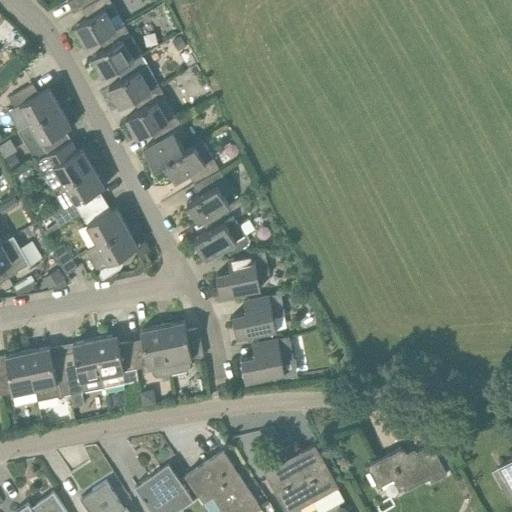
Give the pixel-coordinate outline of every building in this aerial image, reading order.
[(74,13),(86,6),(96,0),(70,0),(67,2),(74,13)] [(86,46),(103,37),(117,29),(116,29),(110,18),(118,13),(110,0),(96,0),(86,6),(92,17),(75,26),(86,46)] [(117,29),(103,37),(109,47),(92,57),(103,77),(120,67),(134,60),(133,59),(142,55),(125,24),(116,29),(117,29)] [(120,107),(137,97),(151,90),(159,85),(142,55),(133,59),(134,60),(120,67),(126,78),(109,87),(120,107)] [(38,93),(33,83),(8,96),(14,108),(8,111),(19,130),(30,124),(60,107),(49,87),(38,93)] [(151,90),(137,97),(143,108),(126,117),(137,138),(154,128),(176,115),(159,85),(151,90)] [(30,124),(19,130),(36,160),(71,140),(65,130),(71,127),(60,107),(30,124)] [(187,135),(176,115),(154,128),(160,138),(143,148),(155,168),(165,162),(164,162),(185,150),(184,150),(179,140),(187,135)] [(71,140),(37,160),(53,190),(93,167),(83,147),(77,150),(71,140)] [(194,144),(184,150),(185,150),(164,162),(165,162),(175,181),(192,172),(198,182),(220,170),(209,151),(200,155),(194,144)] [(75,203),(81,213),(105,200),(99,190),(104,186),(93,167),(53,190),(64,209),(75,203)] [(199,222),(205,218),(228,205),(222,194),(230,189),(220,170),(198,182),(204,193),(187,202),(199,222)] [(228,205),(205,218),(211,229),(194,238),(206,258),(228,246),(233,253),(247,246),(249,243),(248,238),(240,223),(238,224),(234,218),(249,211),(242,198),(229,206),(228,205)] [(97,243),(127,227),(116,207),(111,210),(105,200),(81,213),(97,243)] [(122,259),(120,256),(138,246),(127,227),(97,243),(98,244),(87,250),(96,266),(100,267),(101,267),(102,267),(100,273),(102,277),(120,268),(122,264),(122,259)] [(0,242),(0,282),(30,264),(13,235),(2,242),(1,242),(0,242)] [(67,274),(77,268),(63,243),(53,249),(67,274)] [(217,273),(221,296),(261,288),(258,275),(269,273),(265,251),(228,258),(230,270),(217,273)] [(58,269),(43,277),(44,280),(39,283),(42,288),(48,285),(49,288),(64,279),(58,269)] [(246,312),(232,315),(237,338),(276,330),(274,317),(285,314),(280,292),(243,300),(246,312)] [(162,323),(172,374),(186,372),(190,366),(188,358),(204,355),(198,327),(186,330),(185,321),(164,325),(164,323),(162,323)] [(131,340),(136,368),(151,365),(153,374),(158,377),(172,374),(162,323),(161,323),(161,325),(141,329),(142,338),(131,340)] [(96,336),(95,336),(105,387),(139,381),(136,368),(131,340),(119,343),(117,334),(97,338),(96,336)] [(245,381),(285,373),(282,360),(293,358),(289,335),(252,343),(255,355),(241,358),(245,381)] [(105,387),(95,336),(93,336),(93,338),(73,342),(75,351),(63,354),(71,394),(73,407),(86,404),(83,392),(105,387)] [(27,349),(37,401),(71,394),(63,354),(51,356),(50,347),(29,351),(29,349),(27,349)] [(0,356),(0,388),(1,395),(13,392),(15,405),(37,401),(27,349),(26,350),(26,351),(0,356)] [(315,443),(300,451),(299,452),(302,457),(270,474),(280,495),(286,491),(295,511),(339,488),(315,443)] [(399,449),(365,467),(377,485),(395,475),(404,491),(428,479),(430,483),(447,475),(431,444),(408,456),(406,452),(406,451),(405,450),(404,449),(402,449),(401,449),(399,449)] [(224,451),(210,460),(243,511),(254,511),(260,508),(224,451)] [(209,459),(186,474),(210,511),(219,511),(222,510),(223,511),(243,511),(210,460),(209,459)] [(511,459),(498,467),(511,493),(511,459)] [(135,485),(152,511),(176,511),(193,501),(169,464),(135,485)] [(127,511),(126,509),(124,510),(106,481),(81,497),(90,511),(127,511)] [(13,511),(66,511),(53,491),(52,492),(53,493),(37,503),(38,505),(33,509),(29,502),(14,511),(13,511)]
